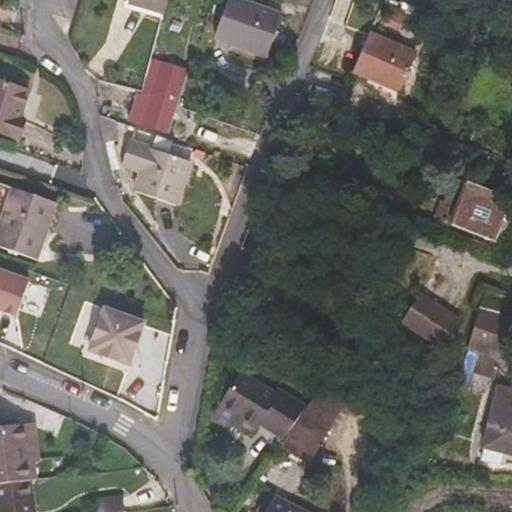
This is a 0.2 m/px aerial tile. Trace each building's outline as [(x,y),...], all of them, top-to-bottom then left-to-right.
[(131,0),(130,4),(163,14),(167,0),(131,0)] [(241,0),(227,0),(214,37),(266,57),(282,16),(241,0)] [(450,16),(452,6),(443,3),(440,2),(437,12),(450,16)] [(371,32),(353,72),(400,91),(417,52),(371,32)] [(165,131),(182,72),(150,62),(142,92),(137,91),(129,119),(165,131)] [(0,79),(0,131),(20,139),(27,118),(20,116),(29,90),(0,79)] [(400,109),(372,99),(366,118),(394,127),(400,109)] [(120,166),(140,173),(135,190),(176,205),(189,164),(128,143),(120,166)] [(502,166),(480,159),(473,181),(495,189),(502,166)] [(289,179),(292,168),(271,160),(270,164),(267,171),(289,179)] [(493,203),(497,191),(467,181),(467,183),(455,179),(452,187),(448,186),(442,203),(448,205),(443,219),(452,222),(451,224),(494,238),(504,207),(493,203)] [(0,181),(0,213),(3,214),(10,184),(0,181)] [(45,237),(40,235),(52,202),(14,189),(0,227),(0,246),(37,260),(45,237)] [(50,239),(61,205),(52,202),(40,235),(45,237),(50,239)] [(29,281),(0,270),(0,309),(17,316),(29,281)] [(461,326),(421,298),(404,323),(443,351),(461,326)] [(144,322),(105,307),(90,350),(129,364),(144,322)] [(511,333),(511,317),(480,307),(462,367),(475,371),(496,377),(502,358),(505,360),(511,333)] [(469,392),(475,371),(462,367),(456,388),(469,392)] [(256,426),(261,419),(284,434),(305,401),(280,385),(275,393),(245,373),(215,417),(229,427),(238,414),(256,426)] [(283,446),(307,462),(352,390),(325,379),(283,446)] [(485,446),(482,459),(500,463),(503,451),(511,453),(511,391),(497,388),(484,446),(485,446)] [(38,457),(34,424),(23,425),(26,459),(31,458),(38,457)] [(0,483),(29,480),(34,480),(31,458),(26,459),(23,425),(0,427),(0,483)] [(0,511),(31,511),(29,480),(0,483),(0,511)] [(305,511),(273,496),(269,505),(261,502),(256,511),(305,511)] [(128,511),(126,497),(99,500),(100,511),(128,511)]
